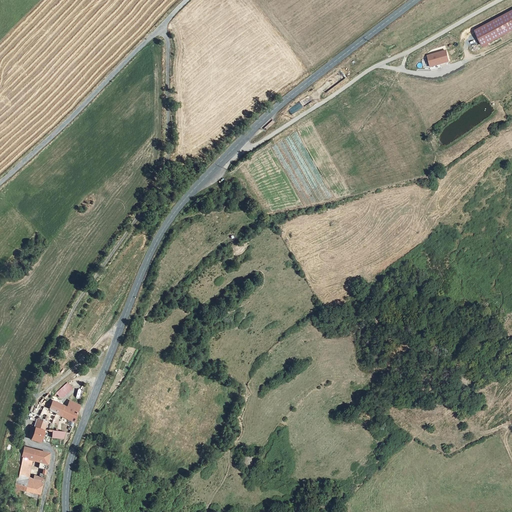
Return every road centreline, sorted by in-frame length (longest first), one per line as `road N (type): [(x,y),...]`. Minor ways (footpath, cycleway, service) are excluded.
road 1 (tertiary): [(235,146),(186,196),(145,265),(72,451),(66,511)]
road 2 (unclassified): [(499,0),(378,64),(253,148),(235,146)]
road 3 (tertiary): [(415,0),(235,146)]
road 4 (unclassified): [(0,183),(162,26)]
